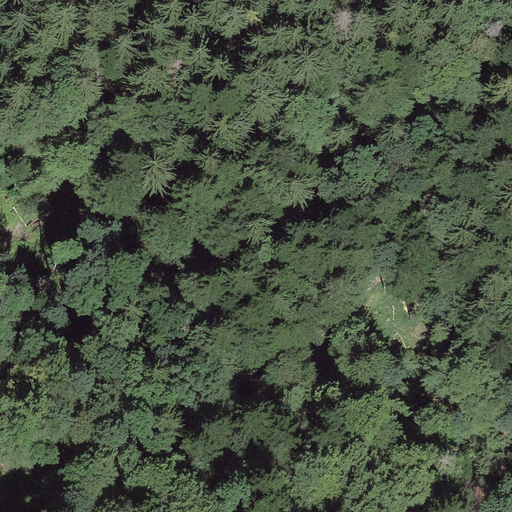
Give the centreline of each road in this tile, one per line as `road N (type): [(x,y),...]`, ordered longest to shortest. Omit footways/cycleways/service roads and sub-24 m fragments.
road 1 (track): [(172,511),(127,383),(126,296),(161,275),(223,279),(370,145),(468,113),(503,59),(511,19)]
road 2 (track): [(391,0),(336,34),(240,48),(134,0)]
